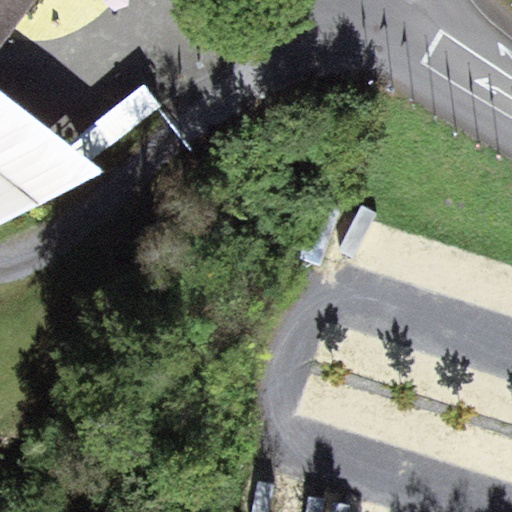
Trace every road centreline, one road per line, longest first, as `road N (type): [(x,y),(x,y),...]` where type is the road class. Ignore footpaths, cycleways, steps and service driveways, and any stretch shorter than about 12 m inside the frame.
road 1 (track): [(0,260),(100,205),(253,82),(431,47)]
road 2 (residential): [(416,0),(431,47),(511,99)]
